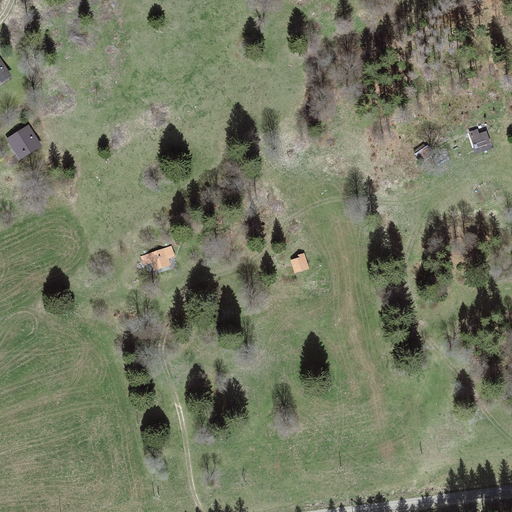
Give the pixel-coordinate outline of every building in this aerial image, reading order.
[(23,133),(20,130),(14,134),(16,137),(11,141),(20,156),(37,145),(28,130),(23,133)] [(478,135),(477,131),(470,133),(474,148),(489,143),(486,133),(478,135)] [(432,155),(427,148),(416,155),(421,162),(432,155)] [(170,247),(142,257),(145,264),(152,261),(155,268),(168,264),(166,258),(173,256),(170,247)] [(306,268),(302,255),(298,256),(299,259),(292,261),(295,271),(306,268)]
